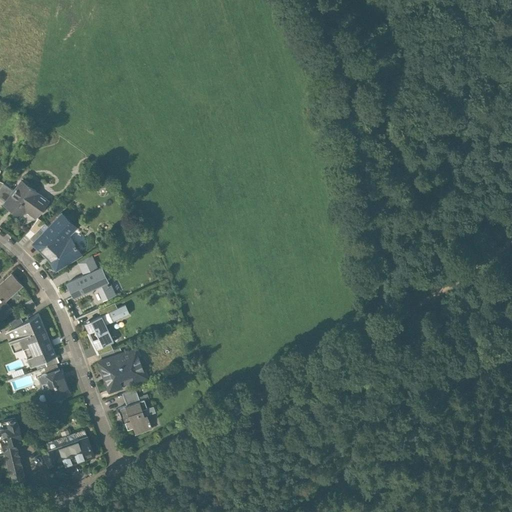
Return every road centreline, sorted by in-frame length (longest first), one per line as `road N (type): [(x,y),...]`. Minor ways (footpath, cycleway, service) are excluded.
road 1 (residential): [(0,238),(28,262),(63,317),(116,472),(44,511)]
road 2 (track): [(382,330),(381,270),(328,0)]
road 3 (track): [(382,330),(116,472)]
road 4 (unknown): [(343,511),(386,457),(429,300)]
